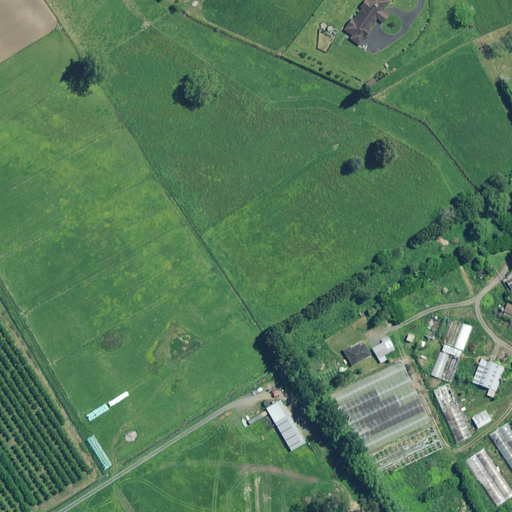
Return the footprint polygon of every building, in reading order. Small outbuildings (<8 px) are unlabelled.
[(387,0),(365,0),(360,8),(352,18),(343,30),(350,35),(348,38),(359,46),(372,29),(370,27),(376,19),(382,24),(388,16),(381,11),(388,2),(387,0)] [(335,28),(323,21),(319,28),(331,35),(335,28)] [(511,306),(506,303),(502,312),(511,315),(511,306)] [(440,319),(432,315),(423,336),(432,339),(440,319)] [(470,327),(461,323),(453,347),(462,350),(470,327)] [(414,336),(408,334),(406,340),(411,343),(414,336)] [(362,340),(342,351),(351,367),(371,356),(362,340)] [(388,353),(382,342),(371,348),(377,359),(388,353)] [(461,352),(442,345),(440,351),(458,358),(461,352)] [(438,378),(447,356),(439,352),(430,375),(438,378)] [(447,356),(438,378),(450,383),(459,360),(447,356)] [(504,368),(480,359),(470,387),(475,390),(477,385),(488,389),(486,395),(492,398),(504,368)] [(335,408),(406,374),(400,362),(329,397),(335,408)] [(345,418),(412,386),(406,374),(335,408),(340,420),(345,418)] [(470,436),(448,385),(433,391),(456,443),(470,436)] [(412,386),(345,418),(351,430),(418,398),(412,386)] [(357,443),(424,411),(418,398),(351,430),(357,443)] [(286,411),(280,400),(265,409),(291,451),(308,441),(300,428),(289,409),(286,411)] [(491,421),(484,410),(471,418),(477,429),(491,421)] [(266,415),(264,411),(247,421),(250,425),(266,415)] [(424,411),(357,443),(363,455),(430,423),(424,411)] [(498,430),(511,450),(511,433),(506,424),(498,430)] [(442,449),(431,426),(393,445),(369,456),(379,478),(442,449)] [(511,450),(498,430),(488,437),(511,470),(511,450)] [(472,456),(504,501),(511,496),(511,493),(482,449),(472,456)] [(504,501),(472,456),(465,461),(496,507),(504,501)]
